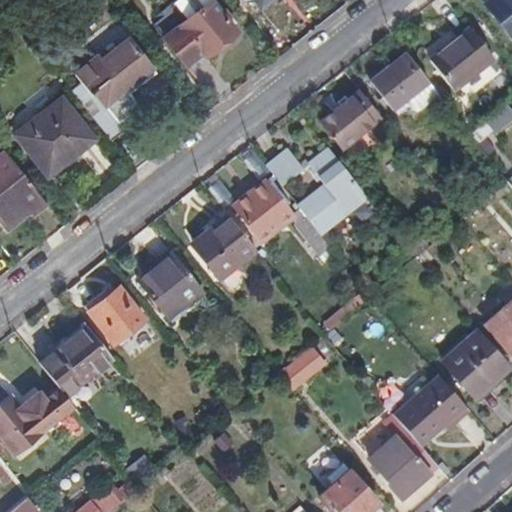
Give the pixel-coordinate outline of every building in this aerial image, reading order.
[(154,25),(186,66),(203,53),(206,57),(237,32),(210,0),(177,0),(167,8),(171,12),(154,25)] [(252,0),(260,10),(271,0),(252,0)] [(511,38),(511,0),(485,0),(483,2),(511,39),(511,38)] [(453,88),(493,56),(470,25),(429,58),(453,88)] [(73,91),(113,143),(126,132),(120,122),(139,106),(129,92),(154,72),(128,40),(103,59),(99,55),(75,73),(82,83),(73,91)] [(437,92),(407,53),(369,83),(390,110),(402,100),(408,108),(418,107),(437,92)] [(380,116),(359,90),(320,121),(340,148),(380,116)] [(94,140),(63,99),(17,135),(31,154),(38,149),(56,172),(94,140)] [(511,119),(511,111),(505,102),(485,120),(496,133),(511,119)] [(285,147),(264,163),(282,185),(303,168),(285,147)] [(365,195),(327,148),(309,163),(323,183),(297,205),(307,217),(319,232),(365,195)] [(34,214),(48,203),(7,152),(0,157),(0,218),(6,225),(18,217),(18,213),(27,206),(34,214)] [(279,213),(284,208),(264,183),(232,207),(259,242),(286,222),(279,213)] [(291,218),(284,208),(279,213),(286,222),(291,218)] [(255,249),(225,212),(208,227),(212,232),(194,246),(219,278),(255,249)] [(319,232),(307,217),(296,224),(320,257),(331,248),(319,232)] [(432,242),(434,240),(425,230),(409,243),(419,253),(432,242)] [(441,252),(432,242),(419,253),(427,263),(441,252)] [(201,293),(171,254),(139,281),(161,309),(174,299),(181,308),(201,293)] [(145,321),(118,287),(90,312),(115,344),(145,321)] [(327,330),(361,302),(356,295),(322,324),(327,330)] [(511,299),(484,323),(511,354),(511,299)] [(114,358),(86,324),(40,362),(60,388),(67,396),(114,358)] [(336,347),(344,341),(334,329),(326,335),(336,347)] [(504,361),(479,331),(443,362),(474,397),(491,383),(485,377),(504,361)] [(325,363),(309,345),(278,372),(294,390),(325,363)] [(439,375),(393,415),(403,427),(420,447),(467,407),(439,375)] [(67,396),(60,388),(49,396),(43,388),(23,403),(16,396),(0,408),(0,428),(17,451),(74,405),(67,396)] [(256,410),(249,403),(238,412),(244,420),(256,410)] [(399,498),(436,464),(420,447),(403,427),(368,456),(389,479),(385,482),(399,498)] [(232,444),(223,432),(212,442),(221,453),(232,444)] [(318,480),(340,462),(326,445),(304,463),(318,480)] [(330,488),(348,472),(342,464),(324,480),(330,488)] [(171,475),(164,468),(152,478),(158,485),(171,475)] [(0,474),(0,486),(9,495),(19,483),(4,471),(0,474)] [(364,511),(375,503),(348,472),(330,488),(319,497),(332,511),(364,511)] [(126,499),(135,492),(128,484),(119,491),(126,499)] [(110,511),(122,502),(110,488),(92,503),(90,501),(76,511),(110,511)] [(39,511),(26,496),(6,511),(39,511)]
